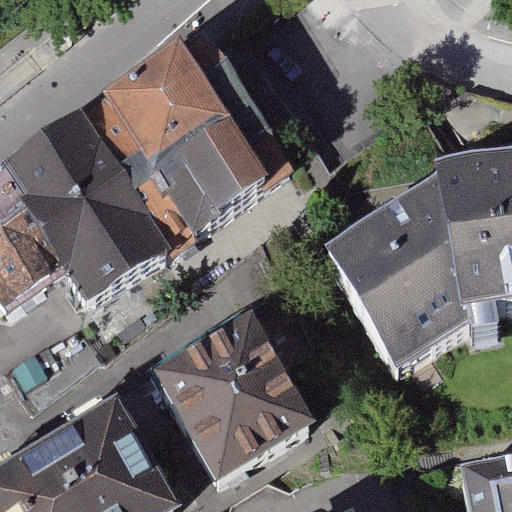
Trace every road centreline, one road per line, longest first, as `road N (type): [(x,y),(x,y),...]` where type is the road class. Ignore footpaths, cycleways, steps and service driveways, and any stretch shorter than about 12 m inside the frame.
road 1 (residential): [(0,144),(102,69),(177,0)]
road 2 (residential): [(511,77),(450,57),(380,0)]
